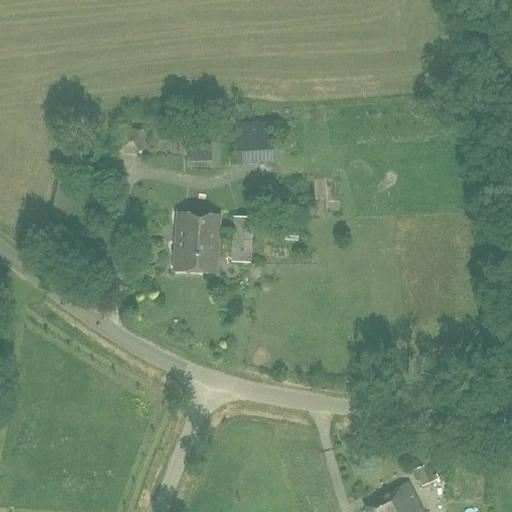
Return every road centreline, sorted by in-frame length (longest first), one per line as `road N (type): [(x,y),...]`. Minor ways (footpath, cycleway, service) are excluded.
road 1 (unclassified): [(511,432),(209,382)]
road 2 (unclassified): [(209,382),(129,342),(0,255)]
road 3 (unclassified): [(155,511),(209,382)]
